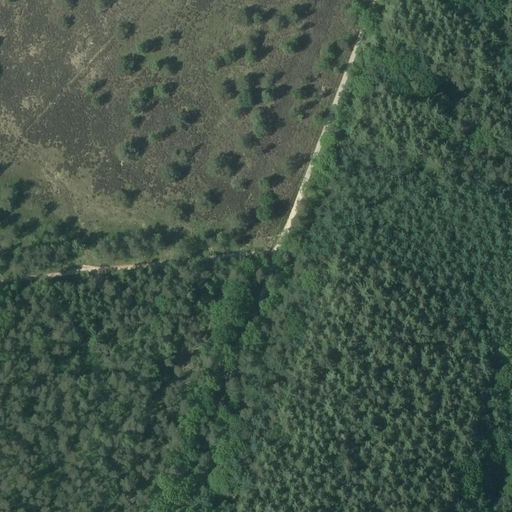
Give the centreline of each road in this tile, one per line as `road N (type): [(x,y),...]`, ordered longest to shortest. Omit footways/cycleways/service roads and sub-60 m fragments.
road 1 (track): [(278,254),(178,511)]
road 2 (track): [(372,0),(278,254)]
